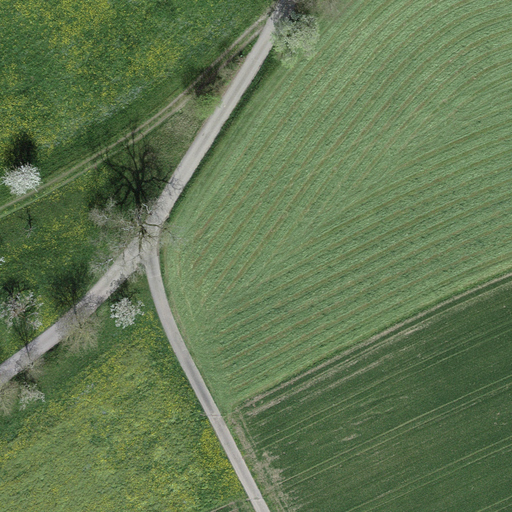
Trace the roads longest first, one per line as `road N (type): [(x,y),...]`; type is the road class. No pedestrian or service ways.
road 1 (track): [(278,0),(84,163),(0,211)]
road 2 (unclassified): [(264,511),(165,317),(149,232)]
road 3 (residential): [(149,232),(289,0)]
road 4 (unclassified): [(0,376),(78,315),(149,232)]
